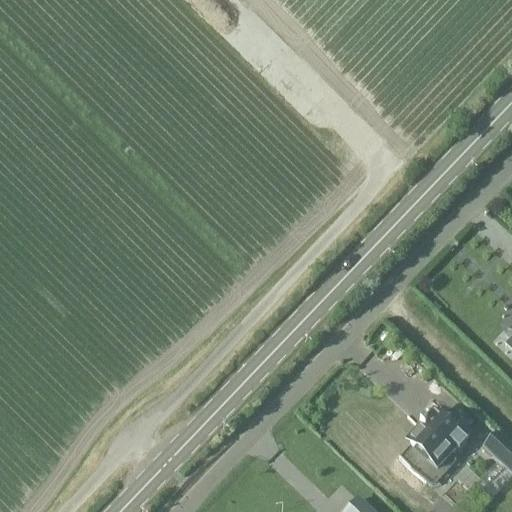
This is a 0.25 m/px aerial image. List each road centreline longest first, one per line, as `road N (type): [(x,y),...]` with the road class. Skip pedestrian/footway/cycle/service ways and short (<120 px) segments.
road 1 (secondary): [(119,511),(511,102)]
road 2 (unclassified): [(179,511),(511,163)]
